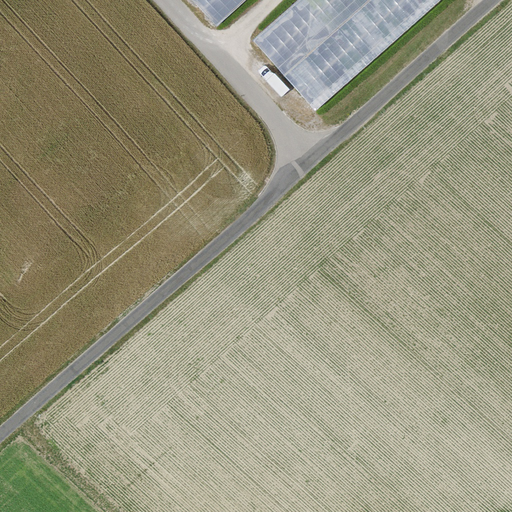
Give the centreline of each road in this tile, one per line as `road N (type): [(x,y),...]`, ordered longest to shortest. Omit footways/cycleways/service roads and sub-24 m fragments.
road 1 (track): [(0,436),(491,0)]
road 2 (track): [(310,160),(164,0)]
